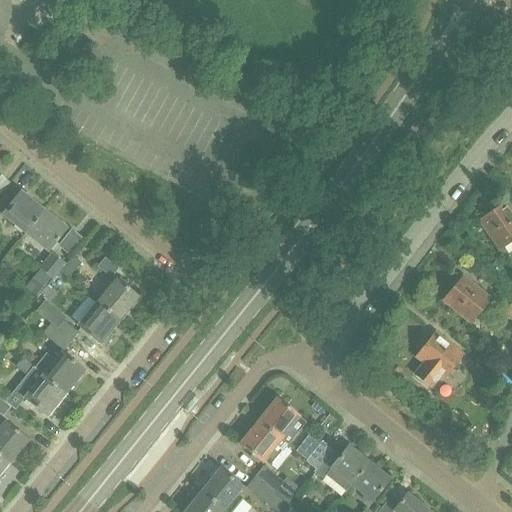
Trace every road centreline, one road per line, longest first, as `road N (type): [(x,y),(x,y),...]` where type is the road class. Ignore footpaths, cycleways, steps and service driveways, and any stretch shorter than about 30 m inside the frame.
road 1 (tertiary): [(80,511),(332,198),(428,60)]
road 2 (residential): [(0,117),(197,277),(194,291),(16,511)]
road 3 (residential): [(314,346),(340,337),(511,120)]
road 4 (residential): [(497,511),(335,381),(314,346)]
road 5 (residential): [(142,511),(260,365),(314,346)]
